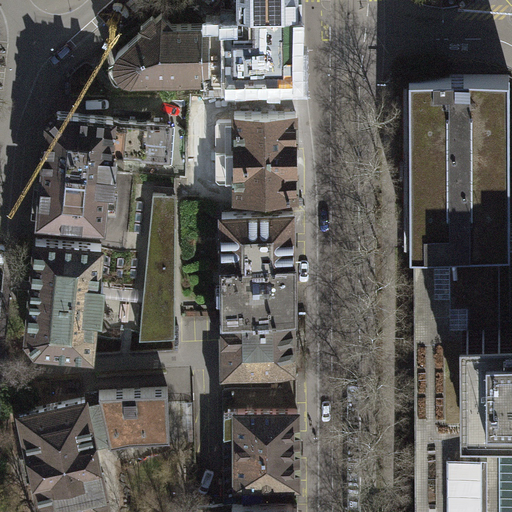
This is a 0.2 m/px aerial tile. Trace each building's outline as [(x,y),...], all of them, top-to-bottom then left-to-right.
[(240,0),(241,14),(295,14),(295,11),(300,11),(300,0),(240,0)] [(208,73),(207,23),(172,23),(162,12),(119,51),(117,55),(116,58),(115,62),(116,66),(118,70),(121,74),(125,76),(129,77),(190,77),(190,73),(208,73)] [(207,23),(208,73),(208,77),(295,77),(295,65),(301,64),(301,49),(295,49),(295,14),(241,14),(241,23),(207,23)] [(414,247),(500,247),(510,247),(510,235),(510,74),(409,74),(410,234),(410,247),(414,247)] [(58,111),(47,120),(43,164),(115,170),(116,154),(110,154),(111,149),(121,150),(121,151),(143,153),(143,155),(168,157),(171,122),(114,118),(114,116),(58,111)] [(296,194),(296,111),(235,111),(235,120),(218,120),(218,177),(235,177),(235,194),(296,194)] [(38,218),(103,224),(105,206),(111,207),(115,170),(43,164),(38,218)] [(175,333),(176,194),(153,192),(140,335),(175,333)] [(294,261),(293,211),(222,211),(223,264),(296,263),(296,261),(294,261)] [(36,237),(27,335),(36,346),(91,351),(95,314),(101,314),(104,282),(98,281),(102,243),(36,237)] [(511,511),(511,316),(500,317),(500,261),(500,247),(414,247),(414,387),(414,391),(414,511),(511,511)] [(297,313),(296,263),(223,264),(223,314),(297,313)] [(297,314),(297,313),(223,314),(224,366),(295,365),(294,314),(297,314)] [(173,376),(173,426),(195,426),(195,376),(173,376)] [(168,386),(99,390),(111,440),(130,436),(170,434),(168,386)] [(297,389),(224,390),(225,500),(298,500),(297,389)] [(95,439),(86,396),(19,411),(29,453),(28,453),(34,479),(41,511),(88,511),(110,507),(101,465),(102,465),(96,439),(95,439)] [(298,511),(298,503),(198,504),(198,511),(298,511)]
